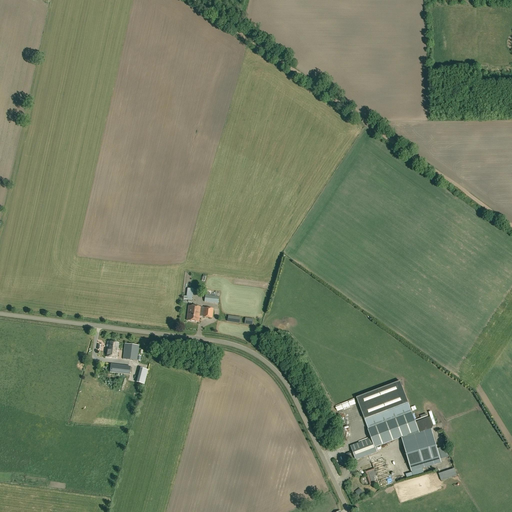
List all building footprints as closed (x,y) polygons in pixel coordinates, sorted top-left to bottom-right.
[(193,289),(187,288),(186,296),(184,296),(183,299),(192,300),(193,289)] [(218,304),(219,297),(205,295),(204,302),(218,304)] [(199,316),(212,318),(213,309),(189,306),(187,321),(199,322),(199,316)] [(119,343),(107,342),(106,357),(117,358),(119,343)] [(140,361),(141,356),(137,356),(139,346),(125,344),(123,359),(140,361)] [(130,375),(131,367),(111,364),(110,373),(130,375)] [(369,430),(412,414),(400,382),(357,398),(369,430)] [(372,438),(351,446),(356,460),(377,452),(375,447),(419,431),(412,414),(369,430),(372,438)] [(439,457),(433,435),(404,444),(410,466),(439,457)] [(441,457),(449,455),(446,445),(439,447),(441,457)] [(379,486),(392,482),(389,475),(383,458),(372,463),(374,470),(367,473),(370,481),(373,480),(374,482),(376,481),(377,481),(379,486)] [(442,479),(457,475),(455,468),(440,472),(442,479)]
